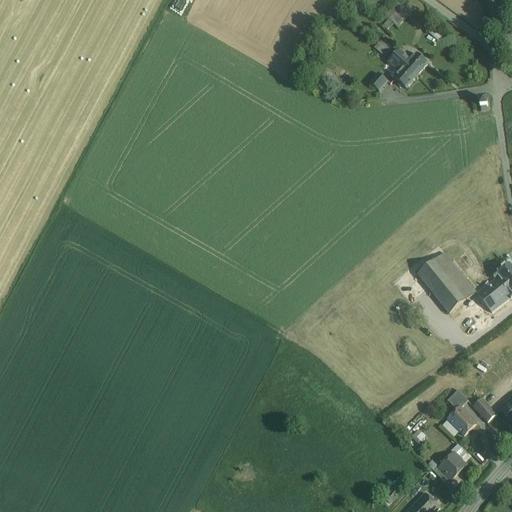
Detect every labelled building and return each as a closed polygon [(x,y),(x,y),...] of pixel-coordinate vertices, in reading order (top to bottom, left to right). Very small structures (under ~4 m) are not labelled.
[(408,2),(404,5),(412,12),(415,8),(408,2)] [(412,12),(404,5),(399,10),(395,14),(404,21),(412,12)] [(395,14),(383,28),(391,35),(404,21),(395,14)] [(393,49),(383,40),(379,44),(390,53),(393,49)] [(390,53),(379,44),(374,49),(385,59),(390,53)] [(412,62),(399,51),(394,57),(406,68),(412,62)] [(412,62),(406,68),(417,78),(428,65),(417,55),(412,62)] [(406,68),(394,57),(388,63),(400,74),(406,68)] [(400,74),(395,80),(406,90),(417,78),(406,68),(400,74)] [(378,75),(370,84),(380,93),(388,83),(378,75)] [(487,99),(480,100),(480,104),(480,108),(481,107),(487,107),(488,107),(487,101),(487,99)] [(447,254),(455,247),(447,236),(438,243),(447,254)] [(445,254),(436,261),(447,273),(452,269),(473,296),(478,292),(445,254)] [(447,273),(436,261),(418,276),(428,288),(447,273)] [(511,268),(510,266),(499,275),(500,277),(511,291),(511,268)] [(473,296),(452,269),(447,273),(428,288),(450,315),(473,296)] [(511,291),(500,277),(478,296),(492,314),(511,297),(511,291)] [(459,391),(448,402),(457,412),(460,410),(461,410),(469,402),(459,391)] [(497,416),(482,400),(473,408),(488,424),(497,416)] [(511,403),(502,411),(511,423),(511,403)] [(461,410),(460,410),(457,412),(448,421),(464,437),(476,425),(461,410)] [(420,445),(425,436),(417,430),(411,439),(420,445)] [(466,467),(454,455),(440,470),(450,480),(452,481),(466,467)] [(440,470),(437,467),(433,471),(446,484),(450,480),(440,470)] [(395,488),(392,485),(381,497),(384,500),(390,505),(401,493),(395,488)] [(437,511),(440,509),(426,495),(408,511),(437,511)]
